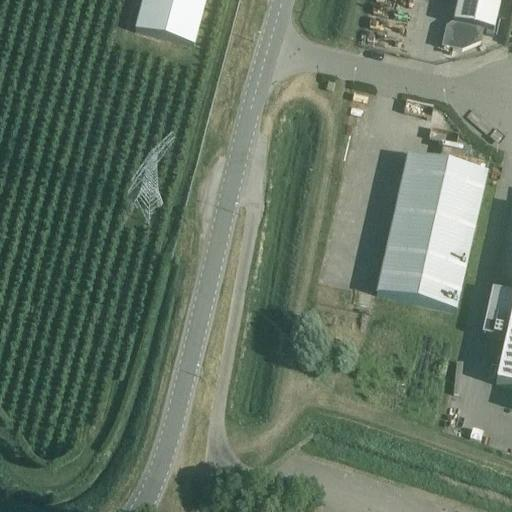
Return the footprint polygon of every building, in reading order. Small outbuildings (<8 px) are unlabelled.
[(144,0),(135,34),(194,50),(206,0),(144,0)] [(442,49),(462,53),(479,46),(483,32),(493,35),(501,0),(459,0),(454,25),(446,30),(442,49)] [(454,315),(475,225),(486,179),(407,161),(375,296),(454,315)] [(511,298),(491,294),(481,338),(505,344),(495,387),(511,390),(511,298)] [(469,441),(479,445),(479,444),(482,435),(472,432),(469,441)]
